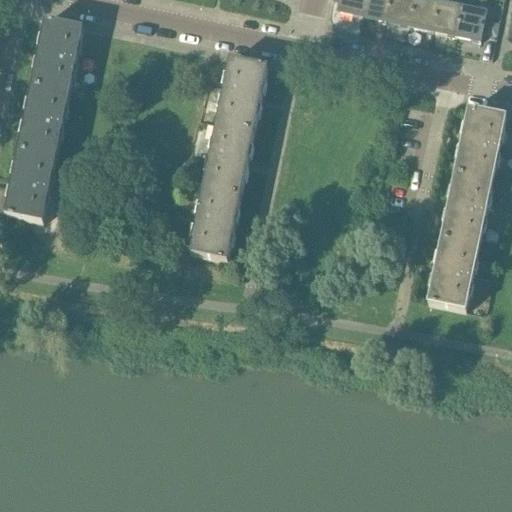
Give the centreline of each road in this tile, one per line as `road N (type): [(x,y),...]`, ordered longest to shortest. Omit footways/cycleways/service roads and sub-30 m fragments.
road 1 (residential): [(303,48),(63,0)]
road 2 (residential): [(399,317),(450,83)]
road 3 (residential): [(450,83),(303,48)]
road 4 (residential): [(0,121),(26,0)]
